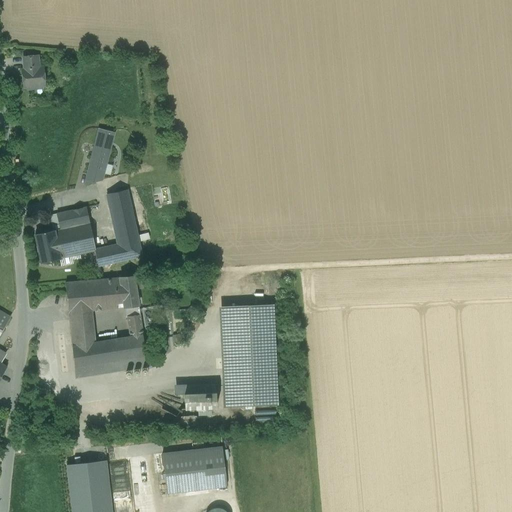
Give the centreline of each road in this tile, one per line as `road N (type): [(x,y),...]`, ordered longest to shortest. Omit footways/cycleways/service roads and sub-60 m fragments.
road 1 (unclassified): [(0,96),(21,288),(2,511)]
road 2 (track): [(511,259),(336,265),(235,278)]
